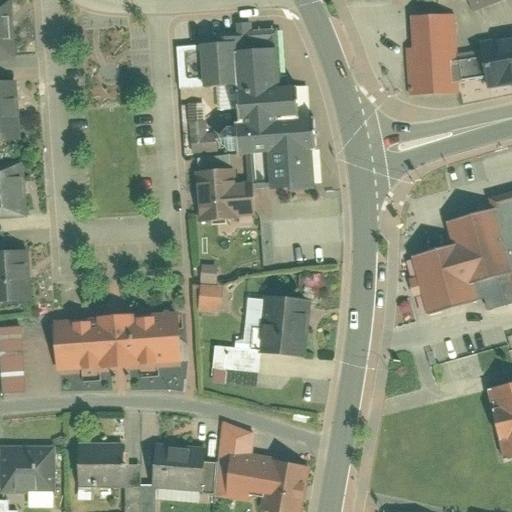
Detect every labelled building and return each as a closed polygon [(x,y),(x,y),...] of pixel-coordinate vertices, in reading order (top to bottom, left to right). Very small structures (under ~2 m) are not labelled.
[(471,0),(475,11),(504,0),(471,0)] [(11,1),(0,1),(0,59),(13,59),(11,1)] [(421,18),(409,19),(412,47),(404,47),(408,93),(455,90),(453,74),(479,71),(480,83),(511,80),(511,37),(476,41),(477,50),(457,52),(454,15),(421,18)] [(284,77),(281,30),(241,32),(241,34),(224,35),(224,39),(207,40),(209,87),(236,85),(237,121),(251,121),(251,126),(245,126),(246,154),(265,153),(267,191),(313,189),(311,150),(324,149),(322,117),(311,118),(309,85),(296,86),(295,76),(284,77)] [(16,79),(0,79),(0,142),(19,142),(16,79)] [(20,162),(0,162),(0,219),(22,219),(20,162)] [(232,165),(193,168),(197,226),(235,223),(235,214),(251,213),(249,176),(232,177),(232,165)] [(455,248),(416,258),(421,278),(413,280),(416,294),(425,292),(431,317),(480,304),(474,283),(482,281),(483,284),(511,276),(511,194),(492,200),(495,210),(448,222),(455,248)] [(24,249),(0,249),(0,305),(27,304),(24,249)] [(209,267),(209,283),(224,283),(224,267),(209,267)] [(231,313),(231,285),(208,285),(208,313),(231,313)] [(309,293),(261,289),(256,353),(304,357),(309,293)] [(177,308),(48,317),(52,371),(181,362),(177,308)] [(18,328),(0,329),(0,392),(23,391),(18,328)] [(511,379),(482,388),(502,462),(511,459),(511,379)] [(249,435),(223,423),(209,500),(264,510),(274,459),(245,454),(249,435)] [(198,444),(151,444),(151,485),(198,485),(198,444)] [(55,450),(0,446),(0,489),(53,493),(55,450)] [(123,447),(77,446),(76,483),(122,484),(123,447)] [(304,511),(313,466),(274,459),(264,510),(273,511),(304,511)]
